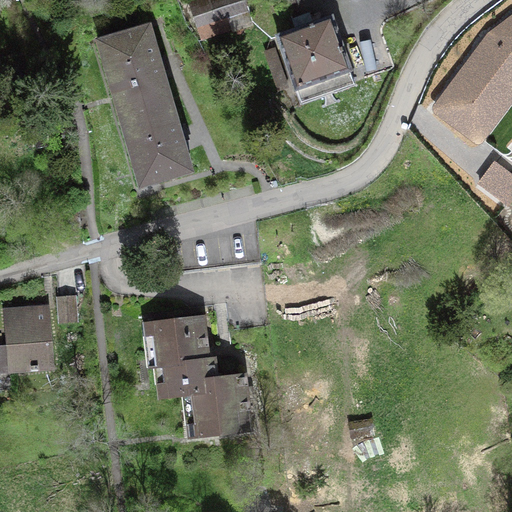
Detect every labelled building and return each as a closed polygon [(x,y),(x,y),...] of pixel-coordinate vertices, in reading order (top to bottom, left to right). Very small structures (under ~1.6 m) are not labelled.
[(195,0),(189,2),(202,39),(234,28),(229,15),(248,9),(244,0),(213,0),(211,1),(210,0),(195,0)] [(355,85),(331,18),(312,24),(309,14),(293,20),(296,30),(277,37),(300,104),(355,85)] [(190,171),(148,27),(99,42),(140,185),(190,171)] [(67,211),(70,229),(81,228),(79,209),(67,211)] [(258,233),(167,244),(171,273),(261,262),(258,233)] [(58,297),(60,322),(76,321),(74,296),(58,297)] [(47,309),(6,312),(9,348),(0,348),(0,370),(51,366),(47,309)] [(203,316),(144,323),(146,336),(152,335),(159,398),(181,396),(185,425),(187,424),(189,438),(251,430),(245,375),(217,378),(214,359),(208,359),(203,316)]
